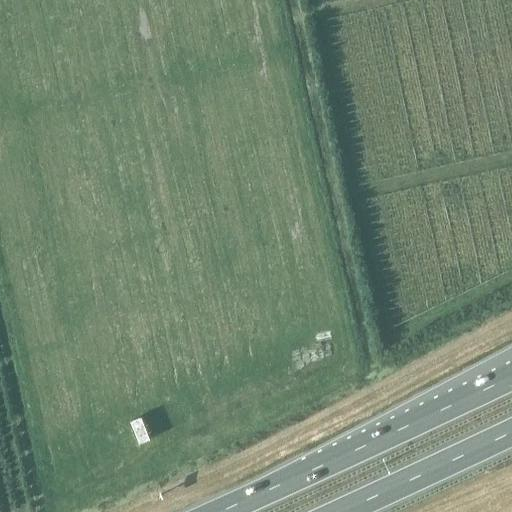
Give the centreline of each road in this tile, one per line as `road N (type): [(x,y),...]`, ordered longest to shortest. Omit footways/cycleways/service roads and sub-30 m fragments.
road 1 (trunk): [(511,378),(220,511)]
road 2 (trunk): [(339,511),(511,432)]
